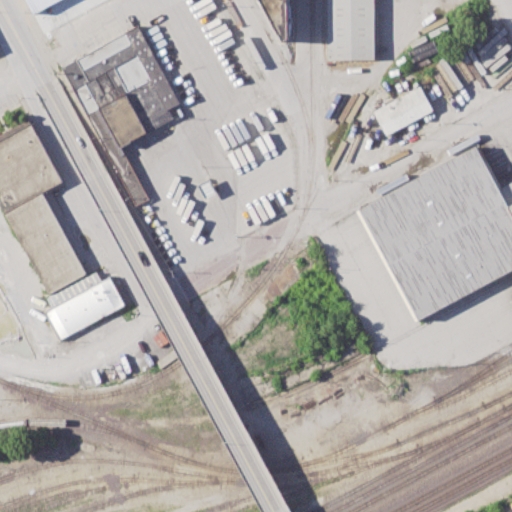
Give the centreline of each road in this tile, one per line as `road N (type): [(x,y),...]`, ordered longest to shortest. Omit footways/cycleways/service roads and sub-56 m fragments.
road 1 (secondary): [(96,180),(275,511)]
road 2 (residential): [(149,313),(29,92),(23,42)]
road 3 (residential): [(236,0),(294,108),(301,137),(300,191),(287,230)]
road 4 (residential): [(511,105),(313,215)]
road 5 (secondary): [(0,0),(96,180)]
road 6 (residential): [(313,215),(149,313)]
road 7 (residential): [(317,0),(317,146)]
